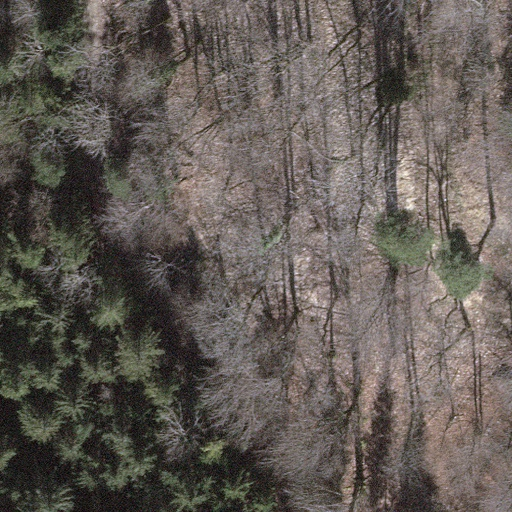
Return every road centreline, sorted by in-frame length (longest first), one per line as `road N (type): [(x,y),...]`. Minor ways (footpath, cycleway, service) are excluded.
road 1 (track): [(331,511),(306,423),(184,284),(124,197),(104,0)]
road 2 (track): [(511,277),(443,222),(431,153),(463,0)]
